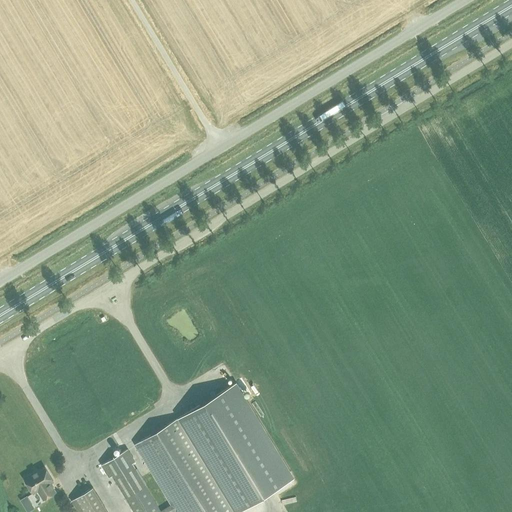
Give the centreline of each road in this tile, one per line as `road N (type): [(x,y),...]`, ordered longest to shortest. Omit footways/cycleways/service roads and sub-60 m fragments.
road 1 (primary): [(0,315),(511,5)]
road 2 (unclassified): [(0,353),(511,43)]
road 3 (unclassified): [(0,281),(464,0)]
